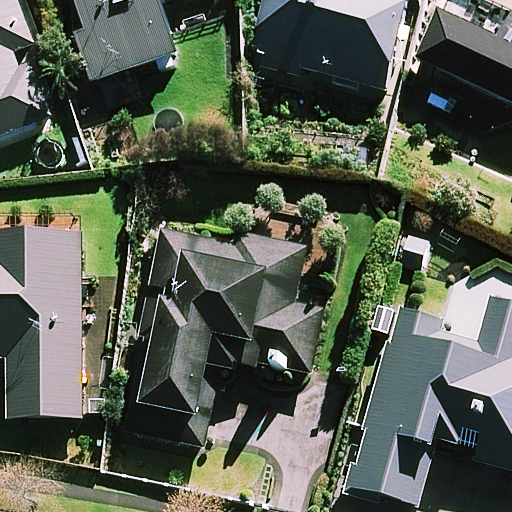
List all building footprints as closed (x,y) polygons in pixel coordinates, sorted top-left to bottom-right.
[(0,0),(0,143),(63,121),(19,0),(0,0)] [(85,43),(100,90),(183,63),(168,14),(201,3),(199,0),(84,0),(97,40),(85,43)] [(272,0),(257,63),(391,97),(415,0),(272,0)] [(456,0),(425,69),(511,109),(511,22),(462,0),(456,0)] [(240,250),(165,238),(133,439),(203,450),(216,367),(317,383),(328,314),(301,310),(310,253),(241,242),(240,250)] [(0,364),(11,364),(11,423),(88,423),(87,240),(0,240),(0,364)] [(477,467),(511,475),(511,303),(496,299),(482,349),(443,338),(446,327),(403,315),(355,494),(422,511),(423,511),(442,447),(480,457),(477,467)]
